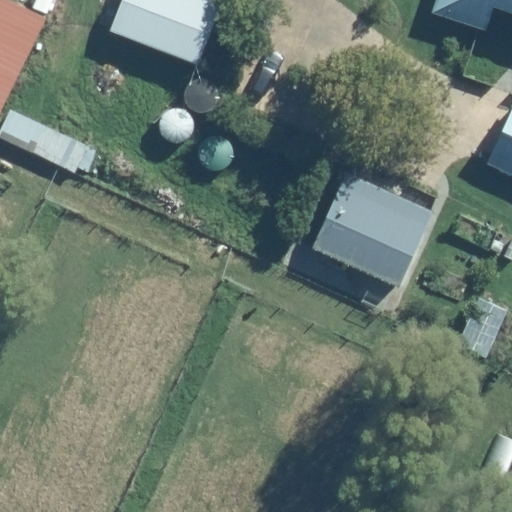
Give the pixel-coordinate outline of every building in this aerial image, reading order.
[(190,68),(214,4),(203,0),(118,0),(105,36),(190,68)] [(511,0),(432,0),(428,13),(482,31),(490,9),(511,16),(511,34),(510,41),(511,41),(511,0)] [(511,178),(511,103),(485,167),(511,178)] [(94,151),(8,110),(0,127),(0,141),(73,177),(76,170),(83,173),(94,151)] [(340,172),(306,251),(395,289),(429,210),(340,172)] [(503,316),(476,302),(454,346),(482,359),(503,316)] [(500,484),(511,462),(511,442),(499,436),(479,473),(500,484)]
